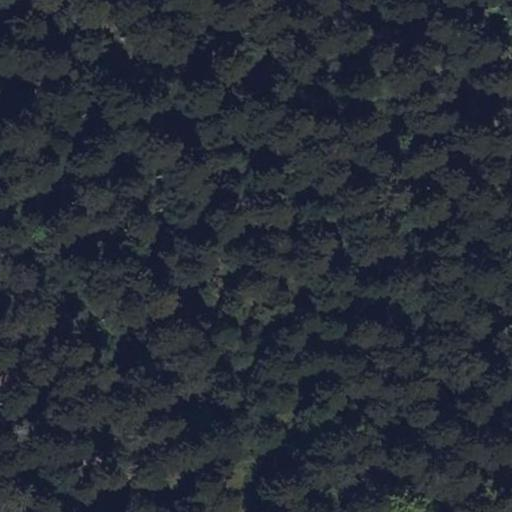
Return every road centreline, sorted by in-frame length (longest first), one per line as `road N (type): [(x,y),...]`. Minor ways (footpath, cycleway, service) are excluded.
road 1 (track): [(306,0),(444,70),(511,154)]
road 2 (track): [(0,369),(104,456),(205,511)]
